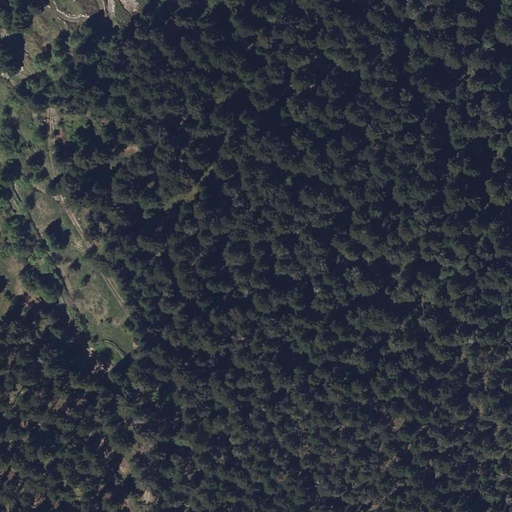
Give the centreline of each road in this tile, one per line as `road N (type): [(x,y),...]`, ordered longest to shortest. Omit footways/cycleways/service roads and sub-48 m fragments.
road 1 (track): [(0,181),(136,426),(146,452),(147,511)]
road 2 (track): [(424,0),(456,54),(488,77),(511,112)]
